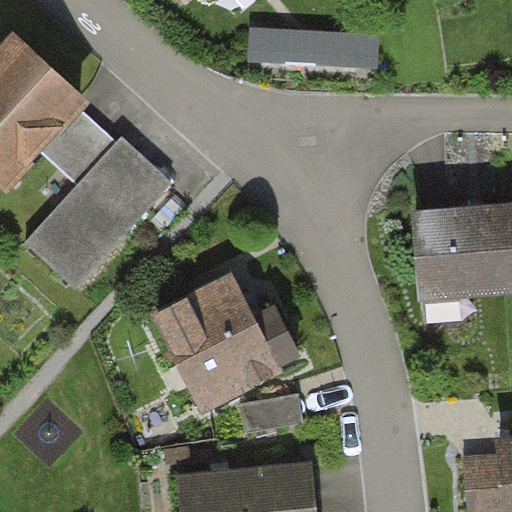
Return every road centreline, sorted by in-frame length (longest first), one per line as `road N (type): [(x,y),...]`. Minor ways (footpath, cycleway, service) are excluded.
road 1 (residential): [(400,511),(387,391),(341,260),(310,212),(242,141)]
road 2 (residential): [(242,141),(445,117),(511,118)]
road 3 (residential): [(242,141),(79,0)]
